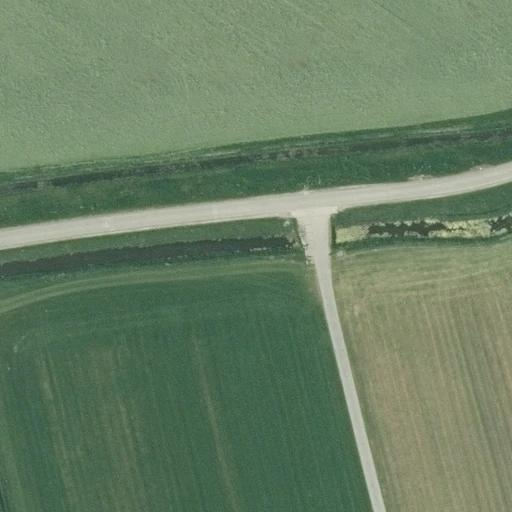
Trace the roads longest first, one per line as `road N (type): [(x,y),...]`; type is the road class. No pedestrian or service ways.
road 1 (unclassified): [(379,511),(310,201)]
road 2 (tertiary): [(0,240),(310,201)]
road 3 (tertiary): [(310,201),(511,172)]
